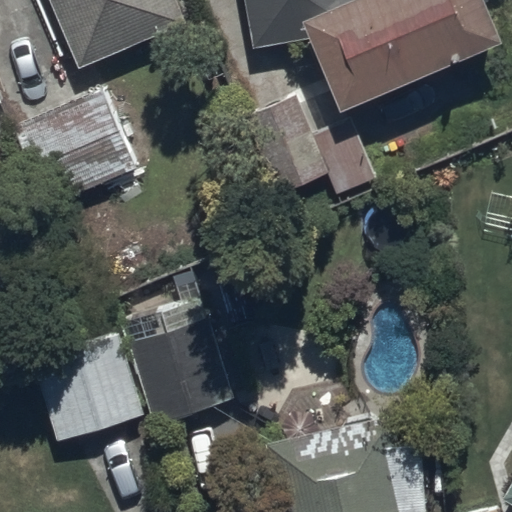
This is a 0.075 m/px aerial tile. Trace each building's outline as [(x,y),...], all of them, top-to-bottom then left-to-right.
[(60,0),(83,57),(189,14),(183,0),(60,0)] [(308,31),(322,64),(338,58),(351,88),(309,105),(302,87),(273,99),(319,207),(382,180),(361,130),(368,127),(353,92),(511,24),(511,20),(503,0),(251,0),(257,39),(308,31)] [(18,114),(53,197),(142,159),(107,76),(18,114)] [(182,289),(123,308),(157,419),(240,391),(195,261),(175,267),(182,289)] [(149,407),(119,317),(31,343),(59,434),(149,407)] [(256,511),(438,511),(413,402),(241,442),(256,511)] [(506,511),(503,498),(456,509),(457,511),(506,511)]
